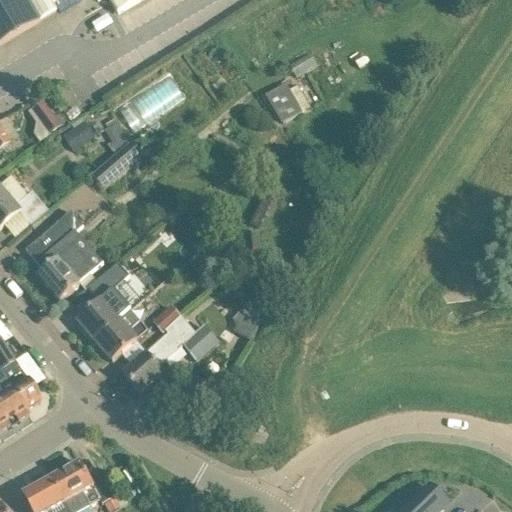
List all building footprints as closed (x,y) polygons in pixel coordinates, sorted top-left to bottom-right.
[(0,0),(0,46),(41,22),(28,0),(0,0)] [(28,0),(41,22),(57,12),(54,6),(64,0),(111,0),(120,15),(144,0),(28,0)] [(309,108),(295,81),(263,98),(277,125),(309,108)] [(44,104),(33,112),(51,136),(62,128),(61,128),(55,119),(44,104)] [(66,117),(71,123),(81,115),(75,109),(66,117)] [(120,151),(130,145),(116,121),(107,127),(106,127),(120,151)] [(64,138),(77,158),(98,144),(84,124),(64,138)] [(0,132),(0,158),(0,159),(0,158),(0,155),(11,147),(0,132)] [(130,145),(93,178),(106,193),(143,161),(130,145)] [(0,187),(0,232),(21,215),(32,228),(49,214),(33,195),(29,199),(11,179),(0,187)] [(80,287),(102,268),(76,237),(84,230),(71,215),(25,256),(42,275),(38,278),(61,304),(81,287),(80,287)] [(78,324),(96,344),(131,314),(113,293),(102,303),(78,324)] [(247,310),(238,318),(246,326),(240,337),(250,343),(260,325),(247,310)] [(162,338),(165,336),(182,321),(174,311),(154,328),(162,338)] [(131,314),(96,344),(113,365),(138,344),(137,344),(148,334),(131,314)] [(182,321),(165,336),(167,339),(124,377),(141,397),(165,376),(161,371),(185,350),(197,365),(219,347),(204,331),(197,338),(182,321)] [(0,372),(11,390),(26,413),(40,404),(0,340),(0,372)] [(0,434),(29,417),(26,413),(11,390),(0,372),(0,434)] [(81,465),(52,481),(66,506),(69,511),(84,511),(101,503),(103,507),(116,500),(105,480),(93,486),(81,465)] [(52,481),(23,497),(31,511),(54,511),(66,506),(52,481)] [(405,511),(443,511),(447,508),(429,490),(405,511)] [(122,497),(102,509),(103,511),(116,511),(127,506),(122,497)]
